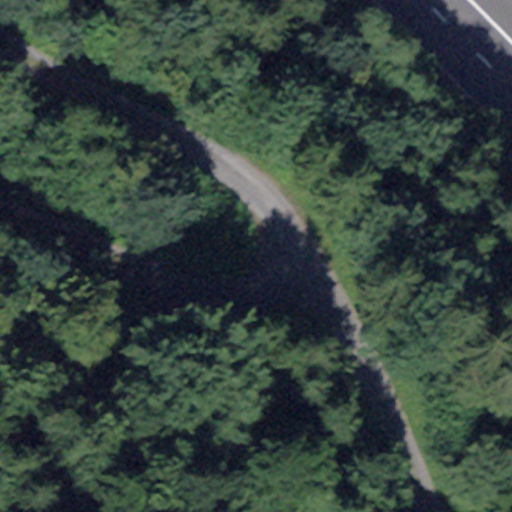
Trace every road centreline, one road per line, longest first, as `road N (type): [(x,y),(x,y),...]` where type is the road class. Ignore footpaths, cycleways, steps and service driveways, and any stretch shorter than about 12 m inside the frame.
road 1 (track): [(0,30),(35,62),(232,159),(380,347),(449,511)]
road 2 (track): [(0,213),(207,303),(326,286)]
